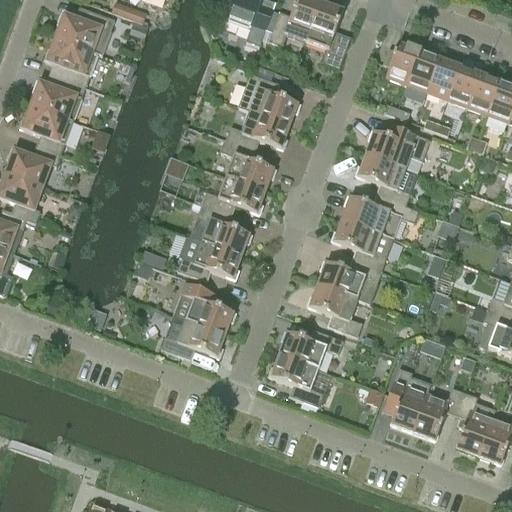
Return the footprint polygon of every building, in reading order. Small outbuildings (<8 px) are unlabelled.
[(226,0),(225,2),(230,4),(222,25),(248,34),(244,46),(258,51),(261,44),(270,18),(272,14),(259,10),(262,0),(226,0)] [(305,46),(319,6),(306,2),(306,0),(296,0),(286,27),(275,23),(267,46),(280,51),(285,39),(305,46)] [(114,6),(110,17),(132,25),(140,28),(144,17),(114,6)] [(338,72),(346,49),(331,44),(343,13),(334,9),(333,11),(319,6),(305,46),(325,53),(320,66),(338,72)] [(59,29),(54,42),(97,58),(100,59),(113,24),(78,11),(74,23),(60,18),(56,28),(59,29)] [(270,18),(261,44),(267,46),(275,23),(277,20),(270,18)] [(132,25),(128,37),(143,42),(147,31),(140,28),(132,25)] [(56,70),(52,80),(84,92),(97,58),(54,42),(49,55),(47,54),(43,65),(56,70)] [(405,89),(417,55),(396,48),(393,56),(387,54),(382,68),(388,71),(384,82),(405,89)] [(405,89),(425,97),(437,63),(417,55),(405,89)] [(425,97),(445,104),(458,70),(437,63),(425,97)] [(445,104),(466,112),(478,78),(458,70),(445,104)] [(248,116),(288,131),(293,117),(295,118),(298,109),(267,98),(271,87),(248,78),(236,112),(248,116)] [(466,112),(486,119),(498,85),(478,78),(466,112)] [(72,125),(84,92),(52,80),(48,90),(35,85),(31,96),(34,97),(29,110),(72,125)] [(486,119),(507,127),(511,112),(511,90),(498,85),(486,119)] [(381,117),(393,121),(396,113),(384,108),(381,117)] [(59,159),(72,125),(29,110),(24,123),(22,122),(18,132),(38,140),(34,150),(59,159)] [(396,113),(393,121),(405,125),(408,117),(396,113)] [(224,144),(247,152),(251,142),(282,154),(285,145),(283,144),(288,131),(248,116),(241,136),(229,131),(224,144)] [(434,136),(437,128),(425,123),(421,131),(434,136)] [(437,128),(434,136),(446,141),(449,132),(437,128)] [(364,159),(404,173),(408,162),(420,166),(428,145),(385,129),(380,140),(370,136),(367,145),(369,145),(364,159)] [(96,134),(90,151),(103,156),(109,139),(96,134)] [(472,156),(477,144),(468,141),(464,153),(472,156)] [(247,152),(224,144),(219,157),(232,162),(224,181),(264,196),(269,182),(271,183),(274,174),(243,163),(247,152)] [(477,144),(472,156),(481,160),(486,147),(477,144)] [(55,171),(59,159),(34,150),(31,161),(10,153),(6,164),(9,165),(4,178),(41,191),(49,169),(55,171)] [(404,210),(409,198),(416,178),(404,173),(364,159),(359,172),(357,172),(354,180),(385,192),(381,202),(404,210)] [(1,214),(0,215),(34,227),(38,216),(33,214),(41,191),(4,178),(0,188),(0,202),(13,208),(10,217),(1,214)] [(200,209),(223,218),(226,208),(258,219),(261,210),(259,209),(264,196),(224,181),(217,201),(204,197),(200,209)] [(404,210),(381,202),(377,213),(346,201),(343,210),(345,211),(340,224),(392,243),(399,224),(411,228),(416,215),(404,210)] [(70,206),(67,217),(78,220),(81,209),(70,206)] [(200,247),(210,251),(239,261),(244,248),(247,249),(250,240),(219,228),(223,218),(200,209),(188,242),(200,247)] [(0,252),(7,256),(15,233),(21,235),(25,225),(34,228),(34,227),(0,215),(0,252)] [(438,232),(436,238),(436,239),(436,240),(440,241),(441,241),(442,241),(443,242),(444,242),(445,243),(449,244),(451,244),(452,243),(453,241),(454,239),(454,238),(456,233),(457,232),(457,231),(457,230),(457,229),(458,229),(458,227),(459,224),(461,219),(461,218),(460,217),(453,215),(452,215),(451,216),(451,217),(449,218),(448,221),(447,223),(446,226),(445,226),(443,225),(441,225),(440,226),(439,229),(439,230),(439,231),(438,232)] [(357,267),(380,276),(392,243),(340,224),(335,238),(333,237),(330,246),(361,257),(357,267)] [(210,251),(200,247),(193,267),(180,262),(176,275),(198,284),(202,273),(234,284),(237,276),(234,275),(239,261),(210,251)] [(13,258),(7,256),(0,252),(0,300),(4,302),(12,281),(5,279),(13,258)] [(431,260),(427,271),(437,275),(441,264),(431,260)] [(136,266),(131,278),(147,284),(151,272),(136,266)] [(368,309),(375,289),(380,276),(357,267),(353,278),(322,266),(319,275),(321,276),(316,290),(355,304),(368,309)] [(184,287),(171,321),(184,326),(223,340),(228,326),(231,327),(234,318),(203,307),(207,296),(184,287)] [(486,315),(509,323),(511,313),(511,287),(510,287),(503,306),(490,302),(486,315)] [(355,304),(316,290),(311,303),(309,302),(306,311),(337,322),(333,333),(356,342),(360,328),(348,324),(355,304)] [(430,309),(429,312),(429,313),(430,314),(434,315),(435,315),(436,313),(438,311),(439,310),(440,310),(440,309),(442,309),(444,309),(445,308),(446,307),(447,302),(447,301),(446,301),(446,300),(436,296),(435,296),(435,297),(434,297),(434,300),(432,302),(432,303),(432,304),(432,305),(431,305),(431,306),(430,309)] [(51,301),(44,314),(54,319),(61,306),(51,301)] [(473,310),(469,321),(481,326),(486,315),(473,310)] [(509,323),(486,315),(481,326),(486,328),(478,350),(511,362),(511,336),(505,334),(509,323)] [(223,340),(184,326),(171,321),(159,354),(182,362),(186,351),(217,363),(221,354),(218,353),(223,340)] [(90,322),(87,330),(100,334),(102,326),(90,322)] [(282,346),(277,360),(317,374),(324,354),(336,359),(341,345),(318,337),(314,348),(283,336),(280,345),(282,346)] [(363,340),(361,346),(370,349),(372,343),(363,340)] [(317,374),(277,360),(272,373),(270,372),(267,381),(298,393),(294,403),(317,412),(322,399),(309,394),(317,374)] [(389,429),(411,437),(426,398),(406,390),(410,378),(397,373),(382,414),(393,418),(389,429)] [(444,417),(455,420),(463,397),(450,393),(446,405),(426,398),(411,437),(434,445),(444,417)] [(454,453),(477,461),(491,422),(494,415),(474,407),(476,402),(463,397),(455,420),(465,424),(454,453)] [(511,426),(511,429),(491,422),(477,461),(499,470),(510,441),(511,441),(511,426)]
